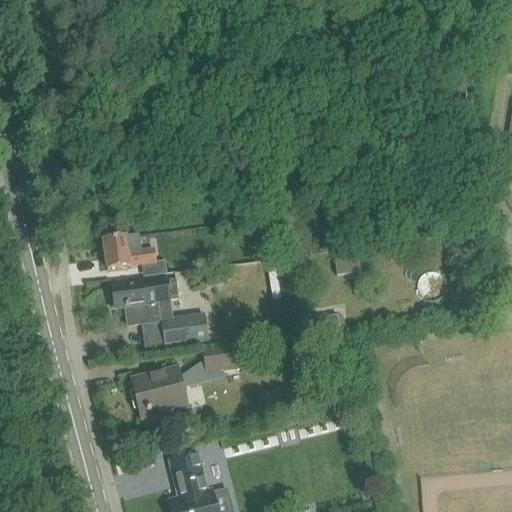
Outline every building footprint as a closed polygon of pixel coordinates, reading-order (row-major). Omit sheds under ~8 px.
[(139,238),(104,243),(107,271),(156,264),(154,249),(140,250),(139,238)] [(352,271),(350,249),(334,252),(336,272),(352,271)] [(275,261),(282,299),(298,297),(292,258),(275,261)] [(205,316),(169,321),(167,302),(179,301),(177,280),(111,289),(114,311),(126,309),(128,327),(162,323),(165,348),(208,342),(205,316)] [(339,318),(313,322),(315,333),(341,329),(339,318)] [(245,368),(242,344),(204,350),(207,374),(245,368)] [(177,369),(151,376),(132,381),(145,431),(171,424),(169,415),(188,410),(177,369)] [(198,455),(190,457),(170,462),(180,500),(176,501),(178,511),(233,511),(228,491),(213,495),(212,491),(207,492),(198,455)]
